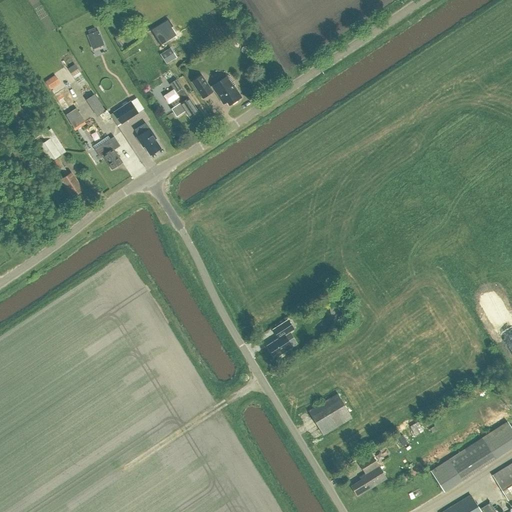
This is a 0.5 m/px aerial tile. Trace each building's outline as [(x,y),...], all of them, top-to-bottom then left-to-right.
[(99,31),(88,36),(90,43),(102,39),(99,31)] [(166,64),(177,57),(169,44),(165,47),(167,49),(160,54),(166,64)] [(80,73),(77,69),(70,74),(73,77),(80,73)] [(55,76),(47,82),(51,89),(60,83),(55,76)] [(210,88),(202,76),(192,82),(203,99),(216,91),(224,104),(228,102),(230,105),(241,98),(233,87),(235,86),(230,77),(228,78),(227,77),(210,88)] [(174,90),(164,97),(169,104),(171,103),(174,108),(172,109),(177,117),(186,111),(190,118),(198,113),(193,106),(194,106),(189,98),(188,99),(183,90),(184,90),(177,80),(170,84),(174,90)] [(105,112),(94,95),(88,99),(99,116),(105,112)] [(114,111),(122,124),(139,113),(131,100),(114,111)] [(64,113),(73,130),(84,124),(76,107),(64,113)] [(105,112),(99,116),(102,121),(110,116),(107,111),(105,112)] [(149,129),(145,123),(134,130),(138,136),(136,138),(143,148),(144,147),(150,155),(161,148),(155,140),(157,139),(150,129),(149,129)] [(56,156),(64,151),(54,136),(36,148),(41,155),(43,154),(55,172),(63,166),(56,156)] [(95,150),(100,158),(103,157),(112,170),(123,162),(114,150),(120,146),(114,137),(95,150)] [(72,197),(83,190),(71,173),(60,180),(67,191),(68,191),(72,197)] [(277,357),(291,348),(284,336),(294,330),(288,320),(273,330),(279,338),(267,346),(273,355),(275,354),(277,357)] [(323,436),(352,418),(338,394),(308,411),(323,436)] [(416,434),(423,430),(418,421),(411,425),(416,434)] [(360,495),(387,479),(372,455),(360,462),(367,473),(360,477),(361,480),(351,486),(356,494),(359,492),(360,495)] [(470,475),(456,455),(431,471),(444,492),(470,475)] [(511,463),(492,476),(508,501),(511,498),(511,463)] [(495,511),(490,503),(479,509),(471,496),(444,511),(495,511)]
